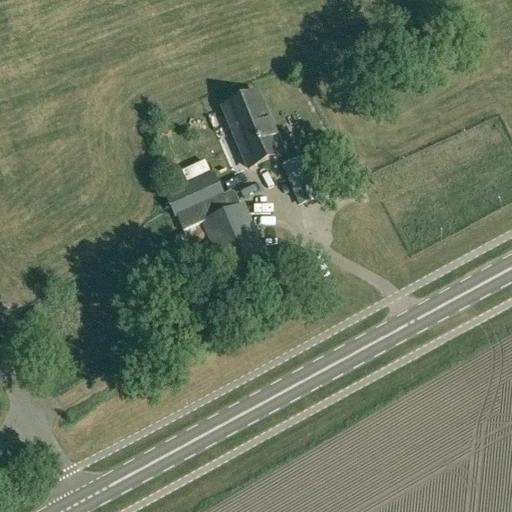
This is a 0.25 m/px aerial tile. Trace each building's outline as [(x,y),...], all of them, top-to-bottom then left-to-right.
[(251,170),(284,156),(259,95),(225,109),(251,170)] [(177,223),(227,201),(215,173),(165,196),(177,223)] [(234,192),(241,202),(252,196),(246,185),(234,192)] [(227,279),(269,261),(245,206),(203,224),(227,279)] [(197,286),(213,276),(204,262),(188,272),(197,286)]
